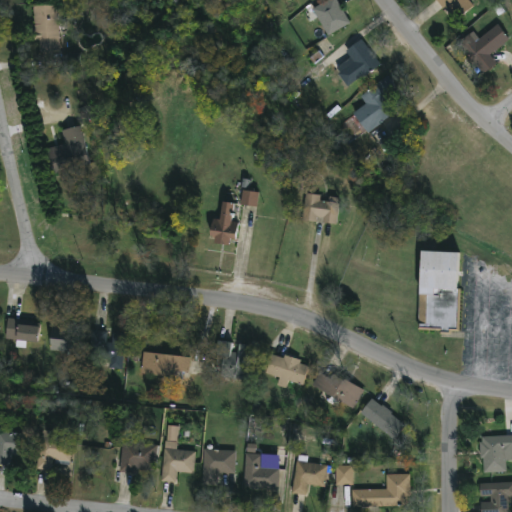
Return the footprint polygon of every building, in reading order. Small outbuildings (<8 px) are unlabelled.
[(336,0),(349,23),(327,36),(311,9),(326,0),(336,0)] [(467,0),(471,5),(452,21),(435,0),(467,0)] [(55,4),(58,52),(38,53),(37,38),(32,39),(31,25),(33,24),(32,5),(55,4)] [(489,30),(501,44),(488,55),(495,63),(482,75),(464,55),(466,53),(458,43),(468,34),(475,42),(489,30)] [(378,63),(345,87),(336,74),(338,72),(335,67),(349,57),(344,50),(361,39),(378,63)] [(394,110),(365,132),(364,131),(348,143),(340,129),(344,121),(352,115),(351,113),(364,103),(359,96),(387,75),(398,90),(386,99),(394,110)] [(87,165),(49,174),(45,156),(65,151),(60,130),(78,126),(87,165)] [(257,207),(260,193),(243,190),(241,204),(257,207)] [(338,202),(335,225),(320,223),(321,218),(316,217),(315,222),(300,220),(304,193),(319,195),(319,200),(338,202)] [(233,204),(230,222),(237,223),(235,240),(229,239),(228,248),(212,245),(213,237),(207,236),(210,218),(218,219),(220,202),(233,204)] [(456,253),(455,289),(460,289),(457,332),(450,331),(449,335),(438,334),(439,331),(416,330),(418,252),(456,253)] [(38,323),(36,341),(35,341),(35,343),(24,342),(24,349),(13,348),(13,340),(4,339),(6,318),(32,321),(32,323),(38,323)] [(78,330),(75,353),(48,350),(50,327),(78,330)] [(105,342),(110,342),(111,332),(125,334),(121,370),(107,368),(107,360),(87,358),(90,330),(106,331),(105,342)] [(229,351),(235,352),(237,343),(250,345),(245,379),(218,375),(221,357),(214,356),(216,341),(230,343),(229,351)] [(189,357),(186,380),(138,375),(141,352),(189,357)] [(283,355),(300,360),(299,364),(308,367),(302,386),(287,380),(284,389),(275,386),(278,377),(265,372),(271,355),(282,359),(283,355)] [(363,391),(353,409),(339,402),(336,408),(326,403),(329,396),(310,386),(320,368),(363,391)] [(371,398),(381,406),(383,405),(391,411),(389,413),(404,425),(392,439),(360,412),(371,398)] [(53,432),(53,437),(70,439),(68,458),(51,456),(49,471),(35,469),(38,436),(40,436),(40,430),(53,432)] [(0,431),(26,434),(24,456),(10,455),(9,466),(0,465),(0,431)] [(511,458),(504,459),(505,472),(482,473),(481,458),(479,458),(478,441),(481,441),(481,436),(511,434),(511,458)] [(154,449),(151,472),(132,469),(131,474),(117,472),(121,441),(137,443),(137,446),(154,449)] [(173,444),(172,449),(194,451),(192,470),(175,469),(174,483),(159,481),(164,443),(173,444)] [(235,450),(234,473),(219,472),(218,482),(201,481),(203,448),(235,450)] [(278,467),(277,489),(242,487),(244,452),(260,453),(260,466),(278,467)] [(308,456),(307,462),(328,465),(324,487),(309,485),(308,494),(290,492),(295,460),(296,460),(297,454),(308,456)] [(352,485),(334,484),(335,465),(352,465),(352,485)] [(403,506),(351,507),(351,489),(386,488),(385,474),(409,473),(410,498),(403,498),(403,506)] [(511,496),(506,496),(506,511),(479,511),(479,501),(490,501),(490,495),(479,496),(478,482),(511,481),(511,496)]
